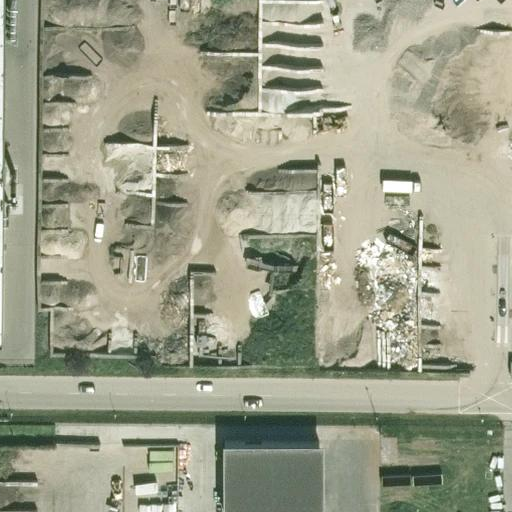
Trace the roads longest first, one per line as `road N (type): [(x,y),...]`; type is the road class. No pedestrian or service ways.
road 1 (unknown): [(208,162),(197,131),(171,102),(144,90),(114,98),(97,117),(84,160),(81,250),(82,284),(99,306),(125,314),(155,308),(197,248),(209,204)]
road 2 (unclassified): [(0,393),(511,398)]
road 3 (unknown): [(506,398),(503,199),(483,174),(426,155),(208,162)]
